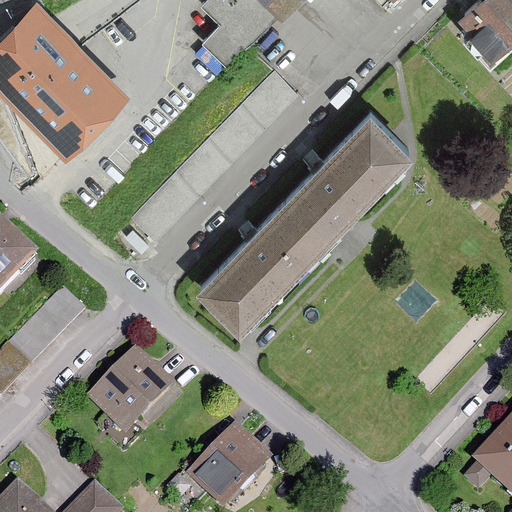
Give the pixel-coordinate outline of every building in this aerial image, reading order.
[(224,27),(208,42),(234,69),(305,0),(212,0),(205,7),(224,27)] [(372,0),(387,15),(402,0),(372,0)] [(511,0),(487,0),(469,19),(481,31),(472,41),(501,69),(511,57),(511,0)] [(39,8),(0,47),(0,84),(77,160),(135,102),(39,8)] [(276,74),(136,220),(164,248),(305,102),(276,74)] [(382,118),(299,204),(347,249),(430,164),(382,118)] [(299,204),(210,295),(257,341),(347,249),(299,204)] [(0,313),(46,269),(7,229),(0,236),(0,313)] [(135,233),(128,240),(145,255),(151,248),(135,233)] [(0,402),(89,313),(64,289),(0,354),(0,402)] [(91,403),(107,417),(97,428),(128,458),(148,436),(143,431),(180,392),(138,353),(91,403)] [(511,418),(471,462),(511,500),(511,418)] [(233,511),(277,465),(239,429),(190,481),(223,511),(233,511)] [(45,511),(23,489),(0,511),(45,511)] [(119,511),(98,490),(74,511),(119,511)]
